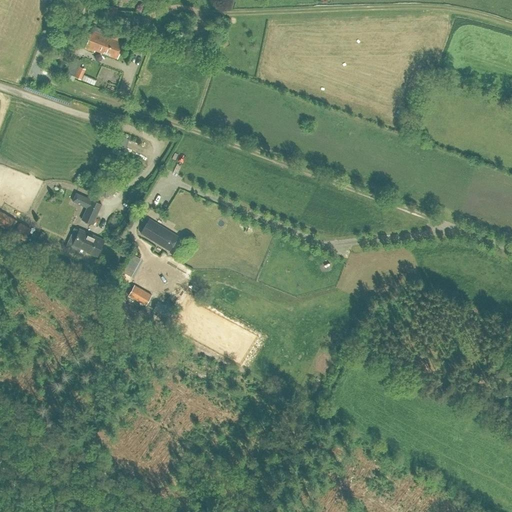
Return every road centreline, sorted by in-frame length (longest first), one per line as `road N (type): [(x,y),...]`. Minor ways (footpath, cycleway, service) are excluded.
road 1 (unclassified): [(511,248),(121,104),(129,68)]
road 2 (track): [(511,26),(429,8),(156,14)]
road 3 (track): [(0,85),(154,138),(157,151),(142,174),(110,199)]
